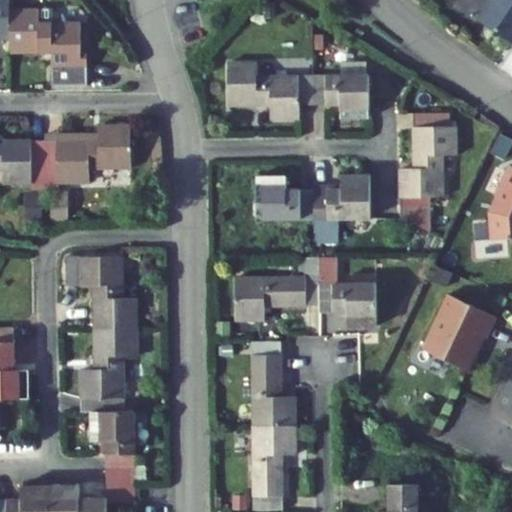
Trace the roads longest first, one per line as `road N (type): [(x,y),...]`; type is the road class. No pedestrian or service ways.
road 1 (residential): [(187,234),(78,236),(49,248),(48,476)]
road 2 (residential): [(187,234),(190,511)]
road 3 (residential): [(185,149),(389,149)]
road 4 (residential): [(179,102),(0,102)]
road 5 (residential): [(511,105),(379,0)]
road 6 (residential): [(329,511),(327,356)]
